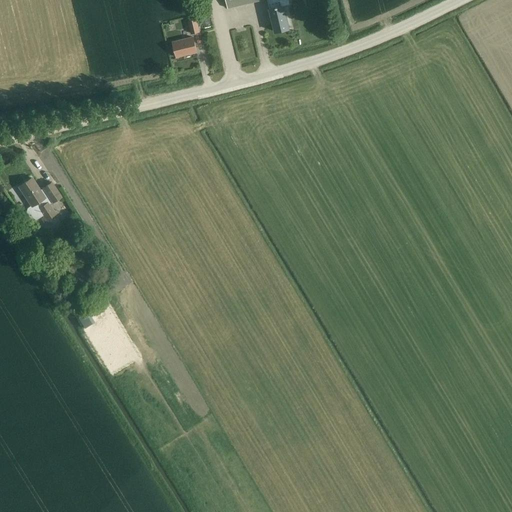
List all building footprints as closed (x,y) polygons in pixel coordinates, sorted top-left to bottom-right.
[(275,32),(289,28),(284,6),(281,7),(279,0),(225,0),(227,8),(260,0),(270,0),(272,8),(269,9),(275,32)] [(192,34),(200,32),(197,21),(188,23),(192,34)] [(173,42),(176,57),(196,52),(193,37),(173,42)] [(19,186),(24,194),(32,205),(27,209),(26,212),(31,220),(35,220),(42,215),(43,217),(41,218),(43,221),(55,214),(48,204),(51,202),(52,202),(61,197),(52,182),(43,188),(44,190),(41,192),(31,178),(19,186)] [(67,294),(76,300),(86,285),(78,279),(67,294)]
